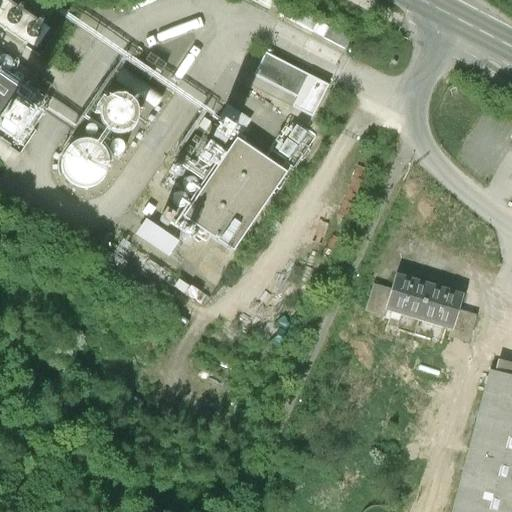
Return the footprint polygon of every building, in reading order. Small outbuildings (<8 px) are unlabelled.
[(53,28),(10,0),(0,0),(0,24),(38,50),(53,28)] [(308,77),(265,54),(253,77),(297,99),(308,77)] [(13,69),(14,66),(13,62),(11,59),(8,58),(5,57),(2,57),(0,58),(0,72),(1,73),(5,74),(8,73),(11,72),(13,69)] [(163,97),(124,70),(121,72),(118,75),(117,78),(116,83),(155,109),(158,106),(160,104),(162,100),(163,97)] [(12,76),(12,79),(12,81),(14,83),(16,84),(18,85),(21,84),(23,83),(24,81),(24,79),(24,76),(22,74),(20,73),(18,73),(16,73),(14,74),(12,76)] [(0,117),(19,90),(0,76),(0,117)] [(308,77),(297,99),(292,108),(312,119),(328,87),(308,77)] [(122,99),(115,98),(107,100),(102,105),(98,112),(97,119),(100,127),(105,133),(112,136),(119,137),(127,135),(133,130),(136,123),(137,116),(134,108),(129,102),(122,99)] [(236,141),(182,220),(233,254),(286,175),(236,141)] [(105,176),(107,167),(105,158),(100,151),(93,146),(84,144),(75,146),(68,151),(63,159),(61,168),(63,176),(68,184),(76,188),(84,190),(93,188),(100,183),(105,176)] [(144,233),(175,256),(187,242),(156,218),(144,233)] [(461,298),(393,277),(389,293),(383,313),(384,313),(448,333),(450,333),(456,314),(461,298)] [(389,293),(372,288),(364,313),(382,319),(384,313),(383,313),(389,293)] [(473,319),(456,314),(450,333),(448,333),(447,338),(465,344),(473,319)] [(511,511),(511,367),(497,363),(494,374),(489,373),(451,511),(511,511)]
